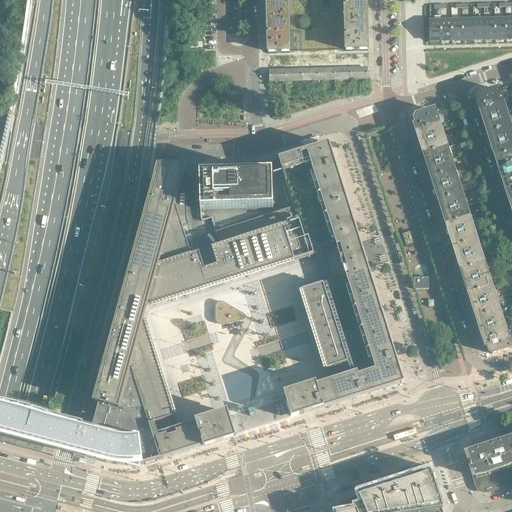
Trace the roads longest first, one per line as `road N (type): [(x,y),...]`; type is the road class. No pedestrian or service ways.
road 1 (motorway): [(7,511),(73,247),(110,16)]
road 2 (motorway): [(55,475),(134,176),(150,0)]
road 3 (motorway): [(83,0),(61,159),(0,427)]
road 4 (residential): [(511,358),(483,366),(469,355),(390,107)]
road 5 (residential): [(439,401),(346,123)]
road 6 (motorway): [(45,0),(0,253)]
road 7 (secondary): [(273,449),(143,492),(55,475)]
road 8 (residential): [(511,249),(459,84)]
road 9 (secondary): [(439,401),(273,449)]
road 10 (secondary): [(296,482),(449,433)]
road 11 (residential): [(257,145),(248,0)]
